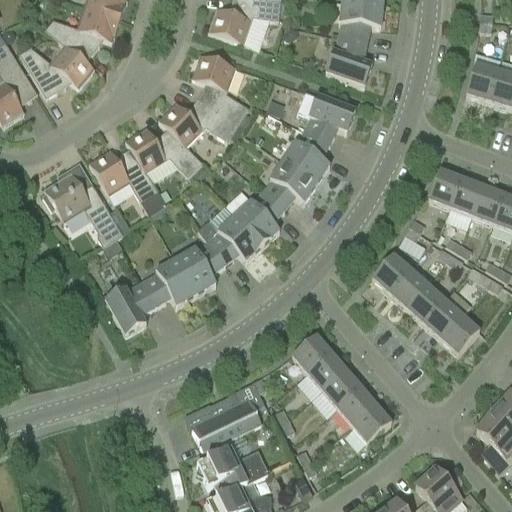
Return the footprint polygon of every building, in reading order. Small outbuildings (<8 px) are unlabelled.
[(87,0),(82,14),(119,27),(127,4),(118,1),(117,0),(87,0)] [(230,0),(231,4),(279,9),(280,0),(230,0)] [(340,0),(340,9),(381,13),(382,0),(340,0)] [(277,29),(279,9),(231,4),(229,21),(214,16),(206,40),(242,53),(251,26),(277,29)] [(378,36),(381,13),(340,9),(337,31),(340,32),(336,46),(365,52),(369,35),(378,36)] [(111,50),(119,27),(82,14),(75,36),(51,27),(43,37),(93,77),(93,76),(84,69),(102,47),(111,50)] [(478,21),(477,30),(490,31),(491,23),(478,21)] [(288,34),(299,34),(298,23),(288,23),(288,34)] [(489,40),(490,31),(477,30),(476,38),(489,40)] [(1,39),(0,43),(0,44),(2,48),(8,50),(12,47),(13,42),(11,38),(6,36),(1,39)] [(93,77),(43,37),(43,38),(62,53),(48,70),(29,54),(18,61),(44,106),(70,90),(77,96),(93,77)] [(0,86),(1,88),(0,88),(0,131),(1,134),(23,121),(18,114),(16,111),(22,107),(19,103),(32,96),(2,48),(0,44),(0,86)] [(361,69),(365,52),(336,46),(333,59),(331,59),(323,81),(362,95),(370,72),(361,69)] [(236,133),(247,116),(225,102),(234,75),(198,63),(189,86),(204,91),(195,106),(236,133)] [(486,109),(495,79),(473,72),(464,103),(486,109)] [(508,116),(511,103),(511,83),(495,79),(486,109),(508,116)] [(345,140),(354,118),(315,103),(304,100),(295,121),(309,126),(302,139),(328,152),(336,137),(345,140)] [(236,133),(195,106),(186,121),(174,110),(157,128),(200,171),(185,155),(204,136),(226,149),(236,133)] [(268,109),(265,118),(278,123),(282,114),(268,109)] [(200,171),(157,128),(165,137),(153,148),(145,135),(124,148),(144,181),(168,167),(186,185),(200,171)] [(328,152),(302,139),(295,151),(293,150),(280,169),(315,192),(327,173),(319,168),(328,152)] [(144,181),(124,148),(123,148),(128,156),(113,165),(109,158),(87,171),(107,204),(127,192),(139,211),(156,200),(145,181),(144,181)] [(302,211),(315,192),(280,169),(268,188),(269,189),(260,200),(282,218),(294,205),(302,211)] [(200,173),(193,181),(200,187),(207,180),(200,173)] [(448,216),(459,186),(437,178),(426,208),(448,216)] [(44,201),(41,204),(50,219),(54,217),(62,230),(83,218),(97,241),(96,245),(102,255),(115,247),(129,239),(116,218),(109,222),(91,192),(80,198),(69,181),(57,188),(42,198),(44,201)] [(469,224),(481,195),(459,186),(448,216),(469,224)] [(491,232),(502,203),(481,195),(469,224),(491,232)] [(251,211),(240,199),(223,214),(261,255),(277,239),(270,232),(282,218),(260,200),(251,211)] [(156,200),(139,211),(148,225),(165,214),(156,200)] [(511,240),(511,206),(502,203),(491,232),(511,240)] [(206,250),(223,273),(237,263),(244,270),(261,255),(232,224),(223,214),(197,238),(206,250)] [(423,234),(412,227),(407,235),(418,242),(423,234)] [(414,249),(418,242),(407,235),(403,242),(414,249)] [(454,260),(459,252),(449,246),(444,254),(454,260)] [(122,258),(115,247),(102,255),(108,266),(122,258)] [(223,273),(206,250),(194,258),(193,256),(173,268),(194,304),(214,292),(209,284),(223,273)] [(465,267),(470,259),(459,252),(454,260),(465,267)] [(445,271),(450,263),(439,257),(435,265),(445,271)] [(387,302),(409,278),(391,263),(370,286),(387,302)] [(457,278),(461,269),(450,263),(445,271),(457,278)] [(174,315),(194,304),(173,268),(153,279),(155,281),(140,290),(154,315),(169,306),(174,315)] [(494,284),(499,276),(488,270),(483,278),(494,284)] [(505,291),(510,283),(499,276),(494,284),(505,291)] [(405,317),(426,293),(409,278),(387,302),(405,317)] [(485,295),(490,286),(480,280),(474,289),(485,295)] [(496,302),(501,293),(490,286),(485,295),(496,302)] [(154,315),(140,290),(125,298),(124,296),(103,308),(124,344),(144,332),(139,323),(154,315)] [(422,332),(443,308),(426,293),(405,317),(422,332)] [(439,347),(460,324),(443,308),(422,332),(439,347)] [(456,363),(477,339),(460,324),(439,347),(456,363)] [(305,382),(329,361),(314,344),(290,364),(305,382)] [(320,399),(344,379),(329,361),(305,382),(320,399)] [(335,417),(359,396),(344,379),(320,399),(335,417)] [(257,401),(265,397),(259,385),(251,390),(257,401)] [(201,459),(206,456),(224,448),(259,431),(253,417),(262,413),(252,392),(183,426),(186,438),(190,437),(201,459)] [(350,434),(374,413),(359,396),(335,417),(350,434)] [(511,403),(508,400),(500,410),(497,408),(489,417),(511,437),(511,403)] [(365,452),(390,431),(374,413),(350,434),(365,452)] [(279,432),(288,428),(282,417),(273,421),(279,432)] [(497,483),(511,470),(511,461),(510,458),(511,455),(511,437),(489,417),(481,426),(483,428),(474,438),(488,450),(478,461),(497,483)] [(285,444),(294,439),(288,428),(279,432),(285,444)] [(235,470),(224,448),(206,456),(210,464),(195,472),(196,474),(194,482),(202,486),(206,495),(216,491),(222,502),(204,510),(204,511),(242,493),(266,482),(256,459),(235,470)] [(301,474),(310,469),(304,458),(295,463),(301,474)] [(307,485),(315,480),(310,469),(301,474),(307,485)] [(424,485),(414,494),(426,507),(419,511),(462,511),(459,507),(460,507),(446,491),(446,490),(446,486),(442,485),(441,485),(433,476),(433,477),(432,476),(431,475),(430,476),(422,483),(424,485)] [(249,507),(242,493),(204,511),(268,511),(269,504),(255,504),(249,507)] [(306,494),(296,499),(301,508),(305,506),(311,503),(306,494)]
